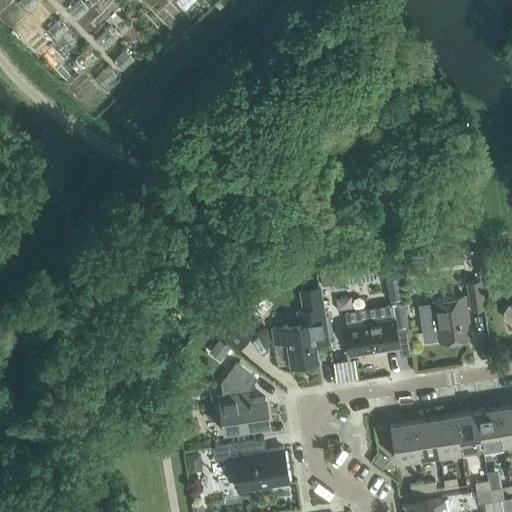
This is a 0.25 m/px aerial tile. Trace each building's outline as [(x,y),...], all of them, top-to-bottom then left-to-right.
[(477,261),(479,275),(494,273),(492,258),(477,261)] [(398,278),(387,279),(390,301),(401,300),(398,278)] [(484,309),(480,282),(467,284),(472,311),(484,309)] [(222,308),(208,324),(214,329),(239,349),(253,333),(234,318),(245,305),(234,296),(222,308)] [(470,337),(464,296),(434,300),(436,315),(427,316),(424,320),(426,333),(430,335),(439,334),(440,342),(470,337)] [(398,346),(396,333),(408,331),(404,303),(390,306),(393,319),(347,326),(351,354),(398,346)] [(327,334),(323,308),(298,312),(300,324),(272,329),(275,343),(287,341),(291,366),(318,361),(316,347),(314,336),(327,334)] [(210,352),(220,359),(229,348),(219,340),(210,352)] [(241,358),(237,363),(256,377),(260,372),(241,358)] [(270,426),(265,398),(250,401),(248,390),(257,378),(236,362),(221,383),(223,395),(219,396),(223,419),(229,418),(232,432),(270,426)] [(511,441),(511,405),(498,407),(504,443),(511,441)] [(504,443),(498,407),(476,411),(482,446),(504,443)] [(482,446),(476,411),(455,414),(461,450),(482,446)] [(461,450),(455,414),(433,418),(439,453),(461,450)] [(439,453),(433,418),(412,421),(418,457),(439,453)] [(418,457),(412,421),(390,425),(395,460),(418,457)] [(289,483),(283,448),(259,452),(257,440),(230,444),(238,491),(289,483)] [(200,464),(198,450),(186,452),(188,466),(200,464)] [(458,485),(457,476),(443,478),(445,488),(458,485)] [(502,486),(500,477),(488,479),(489,488),(502,486)] [(489,488),(488,479),(475,481),(476,490),(489,488)] [(437,489),(435,480),(423,482),(424,491),(437,489)] [(424,491),(423,482),(410,484),(412,494),(424,491)] [(449,511),(447,498),(409,504),(409,511),(449,511)] [(498,511),(503,511),(501,499),(493,500),(494,511),(498,511)] [(494,511),(493,500),(484,502),(485,511),(494,511)]
